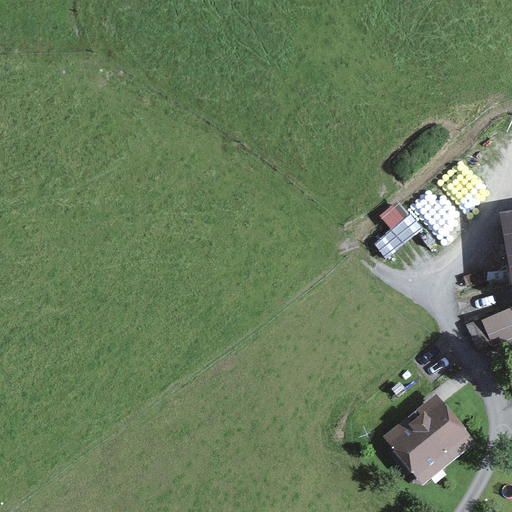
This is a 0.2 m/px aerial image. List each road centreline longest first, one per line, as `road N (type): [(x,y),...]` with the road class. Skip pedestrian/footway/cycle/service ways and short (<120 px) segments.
road 1 (track): [(464,511),(493,457),(498,419),(438,290)]
road 2 (track): [(262,169),(387,275),(438,290)]
